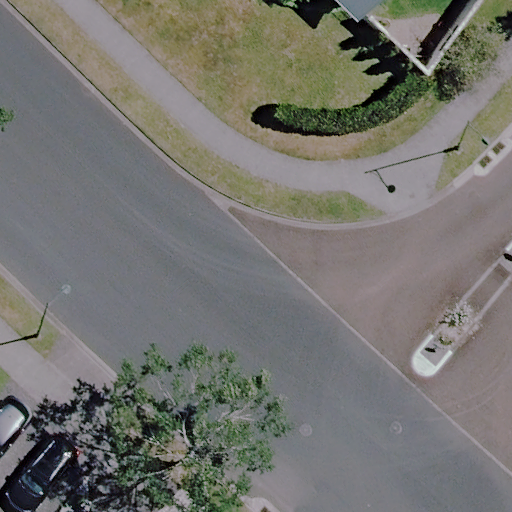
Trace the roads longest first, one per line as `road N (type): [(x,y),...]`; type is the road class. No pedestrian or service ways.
road 1 (tertiary): [(340,456),(0,123)]
road 2 (residential): [(340,456),(511,236)]
